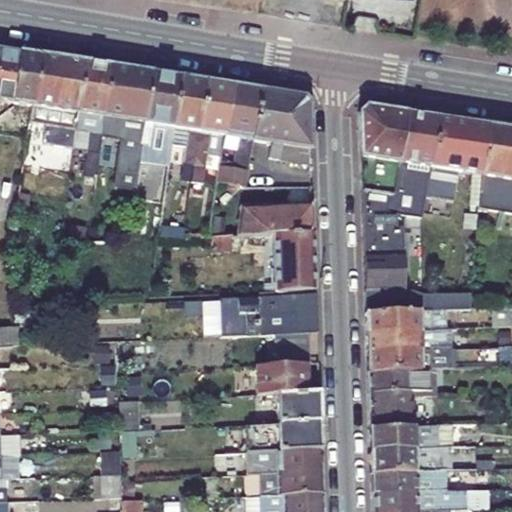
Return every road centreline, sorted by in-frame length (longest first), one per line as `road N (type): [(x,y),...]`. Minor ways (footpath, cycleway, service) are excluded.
road 1 (residential): [(348,511),(335,67)]
road 2 (secondary): [(0,12),(335,67)]
road 3 (secondary): [(335,67),(511,95)]
